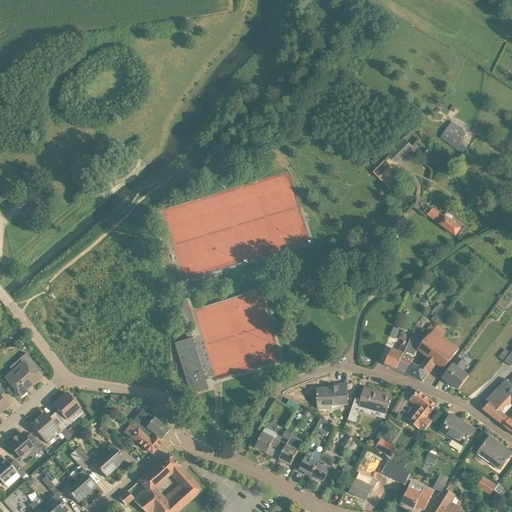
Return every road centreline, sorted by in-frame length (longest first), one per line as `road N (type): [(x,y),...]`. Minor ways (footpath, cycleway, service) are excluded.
road 1 (residential): [(511,439),(458,402),(348,367)]
road 2 (residential): [(233,463),(279,388),(348,367)]
road 3 (unclassified): [(181,435),(157,395),(62,372)]
road 4 (residential): [(348,367),(368,299),(419,274)]
